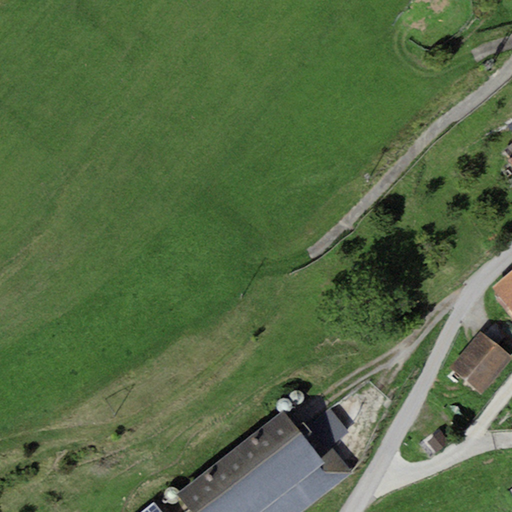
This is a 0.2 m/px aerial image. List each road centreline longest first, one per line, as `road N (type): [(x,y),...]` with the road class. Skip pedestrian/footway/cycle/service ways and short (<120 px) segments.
road 1 (residential): [(351,511),(471,295),(511,254)]
road 2 (residential): [(511,66),(439,125),(312,253)]
